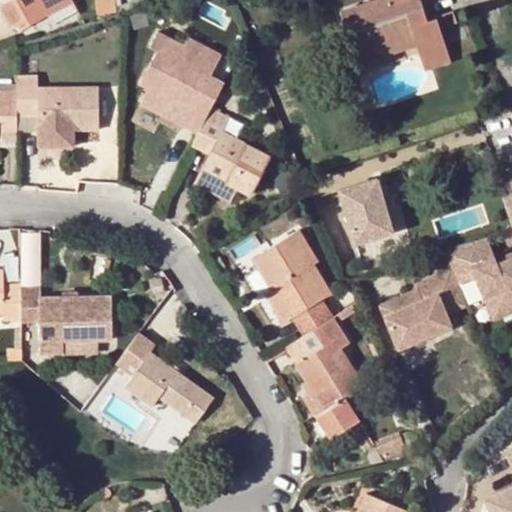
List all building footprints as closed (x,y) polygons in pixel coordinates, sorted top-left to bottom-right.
[(10,0),(0,5),(0,9),(9,28),(26,20),(30,24),(47,16),(51,24),(76,11),(70,0),(10,0)] [(114,0),(116,14),(119,13),(147,5),(145,0),(134,0),(120,4),(120,0),(114,0)] [(409,1),(410,0),(374,0),(339,12),(353,49),(356,58),(414,38),(417,45),(433,39),(428,23),(427,21),(423,7),(413,11),(409,1)] [(423,7),(420,0),(410,0),(409,1),(413,11),(423,7)] [(417,45),(419,55),(446,45),(436,18),(427,21),(428,23),(433,39),(417,45)] [(209,109),(222,81),(209,75),(219,54),(187,37),(183,44),(157,32),(150,46),(156,48),(139,85),(146,89),(139,105),(163,116),(171,101),(204,118),(209,109)] [(414,38),(356,58),(358,65),(417,45),(414,38)] [(37,77),(15,76),(15,93),(16,118),(30,117),(30,108),(37,109),(37,117),(37,131),(37,132),(38,132),(38,146),(74,146),(74,132),(97,131),(97,89),(37,88),(37,77)] [(16,118),(15,93),(0,92),(0,122),(1,123),(1,133),(15,133),(16,118)] [(171,101),(163,116),(197,132),(204,118),(171,101)] [(197,132),(191,146),(208,155),(193,185),(226,202),(233,187),(248,195),(269,156),(221,131),(227,119),(209,109),(204,118),(197,132)] [(30,117),(16,118),(15,131),(37,131),(37,117),(30,117)] [(0,147),(16,148),(15,133),(1,133),(0,133),(0,147)] [(511,217),(511,161),(495,167),(511,217)] [(374,178),(337,189),(353,243),(389,231),(374,178)] [(476,216),(434,231),(442,249),(448,265),(467,257),(484,299),(511,286),(511,230),(487,241),(476,216)] [(303,334),(331,316),(321,298),(329,293),(311,264),(317,261),(298,231),(253,259),(270,288),(264,293),(283,322),(293,316),(303,334)] [(448,265),(442,249),(405,264),(410,276),(373,292),(387,324),(439,302),(435,290),(455,281),(448,265)] [(410,276),(405,264),(368,280),(373,292),(410,276)] [(19,288),(19,283),(3,283),(3,271),(0,270),(0,313),(4,313),(4,320),(20,319),(19,288)] [(165,292),(161,277),(149,279),(152,295),(165,292)] [(20,319),(19,322),(40,322),(41,353),(62,354),(61,341),(97,340),(110,339),(109,297),(40,298),(39,288),(19,288),(20,319)] [(347,343),(331,316),(303,334),(292,341),(302,359),(295,363),(325,410),(317,415),(329,436),(356,421),(344,399),(363,387),(358,379),(340,348),(347,343)] [(153,345),(137,333),(115,363),(132,376),(125,386),(151,406),(159,396),(194,423),(211,399),(148,353),(153,345)] [(97,353),(97,340),(61,341),(62,354),(97,353)] [(292,341),(285,346),(295,363),(302,359),(292,341)] [(402,424),(372,435),(376,446),(365,451),(369,462),(381,457),(411,446),(402,424)] [(511,467),(511,486),(485,498),(490,511),(511,511),(511,453),(507,455),(511,467)] [(363,493),(355,511),(400,511),(402,508),(363,493)]
